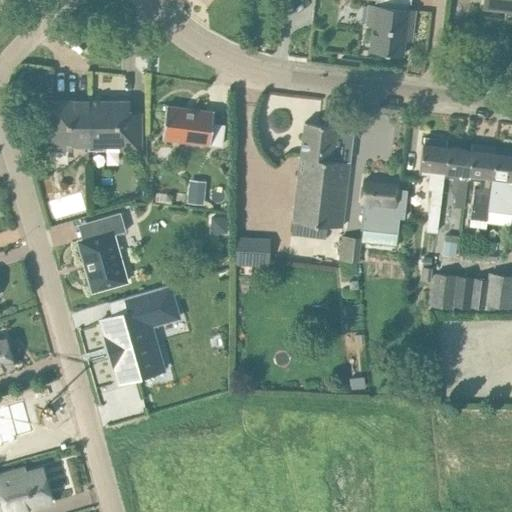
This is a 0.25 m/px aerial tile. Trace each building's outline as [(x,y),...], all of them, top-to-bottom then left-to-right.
[(511,0),(484,0),(483,7),(511,10),(511,0)] [(368,4),(365,25),(372,26),(369,51),(403,55),(405,34),(412,35),(415,10),(368,4)] [(43,112),(43,150),(63,150),(71,150),(71,145),(87,145),(87,150),(88,150),(88,101),(49,101),(49,112),(43,112)] [(88,150),(104,150),(104,145),(120,145),(120,150),(140,150),(140,136),(141,136),(141,133),(141,113),(129,113),(129,101),(88,101),(88,150)] [(167,106),(163,139),(209,145),(213,111),(167,106)] [(297,182),(292,222),(293,222),(326,226),(341,227),(346,182),(349,162),(350,148),(352,134),(344,133),(336,132),(337,126),(304,122),(302,142),(297,182)] [(431,191),(427,218),(425,231),(436,232),(437,219),(443,172),(446,147),(437,146),(438,140),(424,138),(423,144),(422,144),(418,174),(430,175),(428,190),(431,191)] [(470,150),(467,180),(483,182),(482,190),(474,189),(470,219),(487,221),(488,212),(491,188),(494,153),(486,152),(487,146),(471,144),(470,150)] [(453,207),(463,208),(467,180),(470,150),(446,147),(443,172),(454,174),(451,193),(455,193),(453,207)] [(511,215),(511,211),(511,154),(510,155),(510,149),(495,147),(494,153),(491,188),(488,212),(511,215)] [(189,179),(188,201),(204,202),(206,180),(189,179)] [(363,202),(360,229),(362,229),(397,233),(399,218),(403,218),(405,206),(406,192),(396,190),(397,185),(362,181),(360,201),(360,202),(363,202)] [(81,203),(74,205),(76,213),(83,212),(81,203)] [(81,240),(77,241),(92,292),(126,282),(113,235),(126,231),(120,212),(96,219),(101,234),(81,240)] [(237,263),(269,264),(270,236),(238,235),(237,263)] [(342,236),(339,261),(357,263),(360,239),(342,236)] [(483,254),(482,261),(496,263),(497,256),(483,254)] [(423,257),(422,265),(431,266),(432,258),(423,257)] [(431,268),(421,267),(419,280),(429,281),(431,268)] [(511,309),(511,306),(511,275),(489,273),(487,281),(485,305),(511,309)] [(431,305),(451,308),(451,306),(455,277),(435,275),(431,305)] [(484,309),(485,305),(487,281),(455,277),(451,306),(484,309)] [(111,316),(100,319),(117,380),(161,367),(156,347),(153,348),(144,318),(159,315),(160,321),(175,317),(166,286),(107,303),(111,316)] [(0,370),(13,367),(6,340),(0,341),(0,370)] [(32,431),(23,401),(0,407),(0,446),(3,446),(2,444),(16,440),(14,436),(32,431)] [(367,407),(354,410),(361,435),(367,433),(373,431),(367,407)] [(408,416),(382,423),(393,462),(406,459),(418,455),(408,416)] [(329,441),(318,444),(323,464),(329,483),(352,477),(344,451),(357,448),(350,423),(338,427),(341,438),(329,441)] [(292,440),(279,443),(286,468),(298,464),(302,477),(306,490),(317,486),(329,483),(323,464),(318,444),(295,451),(292,440)] [(260,460),(237,467),(242,486),(248,506),(259,503),(271,499),(264,474),(276,470),(269,446),(257,450),(260,460)] [(182,458),(176,460),(182,485),(195,481),(188,457),(182,458)] [(211,462),(198,466),(205,490),(218,487),(224,511),(225,511),(236,509),(248,506),(242,486),(237,467),(225,470),(214,473),(211,462)] [(0,511),(14,511),(28,508),(51,502),(42,467),(25,471),(24,467),(0,473),(0,511)] [(173,485),(148,492),(153,511),(181,511),(179,504),(173,485)]
